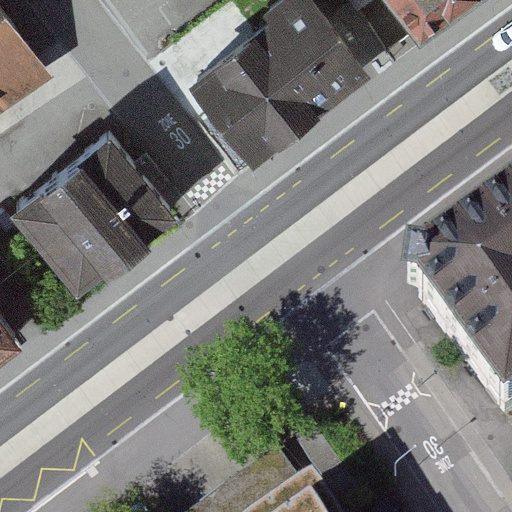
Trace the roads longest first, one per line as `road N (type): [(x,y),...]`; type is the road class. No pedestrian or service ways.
road 1 (primary): [(275,255),(0,464)]
road 2 (residential): [(275,255),(66,0)]
road 3 (residential): [(475,511),(330,308),(275,255)]
road 4 (primary): [(511,79),(275,255)]
